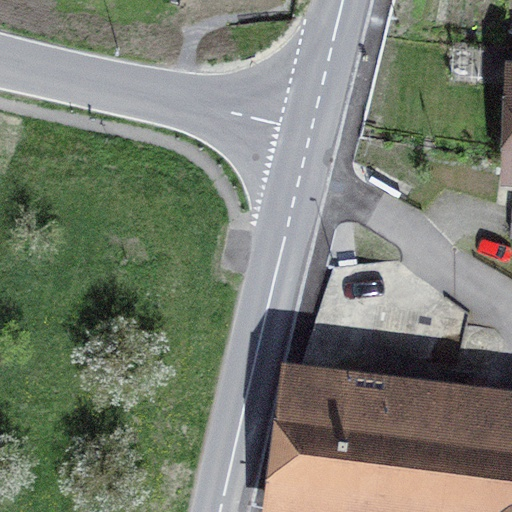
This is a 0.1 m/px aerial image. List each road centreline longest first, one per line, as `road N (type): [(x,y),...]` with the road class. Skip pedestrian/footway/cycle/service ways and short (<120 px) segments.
road 1 (tertiary): [(301,170),(221,511)]
road 2 (tertiary): [(312,129),(0,63)]
road 3 (residential): [(301,170),(511,297)]
road 4 (tertiary): [(342,0),(312,129)]
